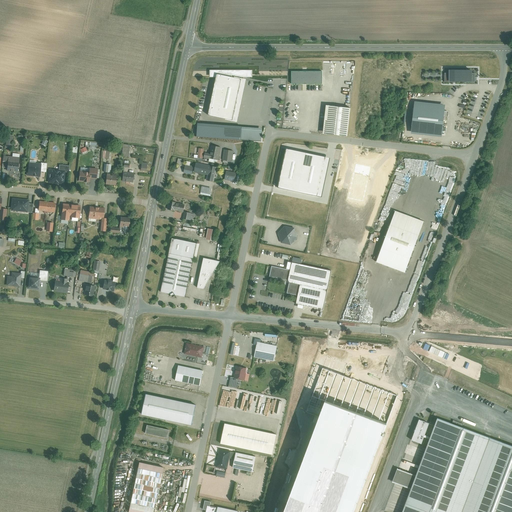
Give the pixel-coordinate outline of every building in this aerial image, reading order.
[(218,69),(207,69),(207,78),(214,77),(205,115),(235,123),(245,80),(237,77),(250,77),(250,75),(250,70),(218,69)] [(472,70),(449,70),(449,73),(445,73),(445,82),(475,82),(475,73),(472,73),(472,70)] [(323,71),(293,71),(293,84),(323,84),(323,71)] [(414,101),(411,132),(442,136),(445,104),(414,101)] [(324,134),(347,137),(347,136),(350,109),(328,106),(324,134)] [(262,128),(197,124),(196,137),(261,141),(262,128)] [(220,147),(211,145),(210,154),(204,152),(203,158),(202,159),(217,162),(220,147)] [(203,148),(194,148),(194,158),(203,158),(203,148)] [(8,160),(8,170),(19,171),(20,154),(15,154),(15,158),(9,158),(9,149),(4,149),(3,159),(8,160)] [(330,158),(286,149),(278,188),(321,197),(330,158)] [(234,152),(224,150),(222,159),(232,161),(234,152)] [(26,161),(24,175),(37,176),(37,171),(43,171),(44,163),(26,161)] [(216,167),(197,163),(195,172),(207,175),(206,180),(213,182),(216,167)] [(371,167),(356,164),(348,199),(363,202),(371,167)] [(47,182),(63,183),(64,171),(69,172),(70,166),(59,165),(58,170),(49,169),(47,182)] [(193,167),(185,166),(184,173),(192,174),(193,167)] [(78,181),(89,182),(89,178),(95,179),(96,169),(89,168),(89,170),(79,169),(78,181)] [(235,174),(227,171),(224,180),(233,182),(235,174)] [(131,182),(132,173),(121,172),(121,181),(131,182)] [(106,174),(105,182),(116,183),(117,175),(106,174)] [(13,197),(12,210),(28,212),(29,199),(13,197)] [(183,205),(174,203),(174,201),(168,200),(166,210),(172,211),(172,210),(183,212),(183,205)] [(57,202),(41,201),(40,210),(56,212),(57,202)] [(83,205),(65,202),(63,216),(81,218),(83,205)] [(101,218),(100,229),(105,229),(106,217),(103,217),(104,208),(88,207),(87,217),(101,218)] [(423,221),(394,210),(375,261),(404,272),(423,221)] [(183,212),(181,219),(190,221),(192,214),(183,212)] [(129,217),(118,216),(118,227),(128,228),(129,217)] [(196,245),(171,239),(160,291),(185,297),(196,245)] [(13,263),(19,266),(22,260),(16,257),(13,263)] [(287,257),(285,269),(290,270),(289,274),(293,275),(297,280),(296,284),(300,285),(297,297),(296,300),(322,305),(329,265),(287,257)] [(219,262),(202,258),(196,288),(204,290),(219,262)] [(285,269),(272,266),(270,278),(287,281),(289,285),(287,295),(297,297),(300,285),(296,284),(297,280),(293,275),(289,274),(290,270),(285,269)] [(75,278),(75,276),(76,270),(65,269),(64,276),(67,276),(66,279),(69,279),(69,277),(75,278)] [(40,270),(39,278),(40,278),(40,281),(47,281),(48,271),(40,270)] [(81,270),(78,280),(91,283),(92,276),(97,277),(97,274),(97,273),(81,270)] [(21,286),(21,278),(22,278),(22,272),(12,271),(12,276),(8,276),(7,285),(21,286)] [(40,278),(39,278),(30,277),(28,289),(39,290),(40,281),(40,278)] [(68,287),(69,279),(66,279),(55,277),(53,292),(70,294),(71,287),(68,287)] [(107,280),(104,280),(102,289),(114,292),(116,283),(112,282),(113,281),(107,280)] [(86,284),(84,295),(93,297),(95,286),(86,284)] [(277,346),(256,341),(252,356),(273,361),(277,346)] [(201,357),(203,346),(186,343),(184,353),(201,357)] [(324,401),(281,511),(352,511),(397,396),(342,375),(346,363),(327,356),(312,396),(324,401)] [(202,370),(176,365),(173,380),(198,385),(202,370)] [(247,368),(235,366),(233,377),(244,380),(247,368)] [(195,405),(145,394),(141,414),(191,425),(195,405)] [(511,511),(511,443),(434,414),(430,424),(419,419),(411,441),(424,446),(412,474),(397,469),(392,482),(407,488),(397,511),(511,511)] [(275,434),(224,423),(220,443),(271,454),(275,434)] [(168,430),(146,425),(145,434),(167,438),(168,430)] [(235,453),(219,449),(215,467),(225,469),(228,457),(233,459),(235,453)] [(255,457),(235,453),(233,459),(232,468),(252,472),(255,457)] [(154,511),(164,468),(139,462),(127,511),(154,511)]
